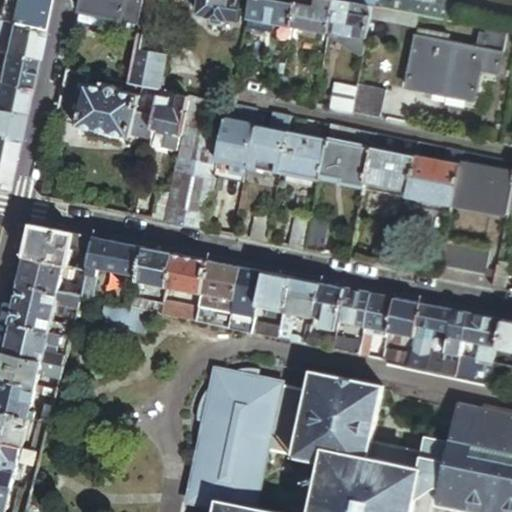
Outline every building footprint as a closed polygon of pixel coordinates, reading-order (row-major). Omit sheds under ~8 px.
[(17,0),(12,25),(44,33),(50,0),(17,0)] [(129,0),(84,0),(82,13),(124,23),(129,0)] [(146,0),(129,0),(124,23),(141,27),(146,0)] [(203,0),(201,15),(214,18),(224,20),(238,23),(238,18),(242,0),(241,0),(203,0)] [(250,19),(253,3),(242,0),(238,18),(250,21),(250,19)] [(262,0),(254,0),(253,3),(250,19),(294,28),(298,7),(284,4),(284,0),(266,0),(266,1),(262,0)] [(332,34),(338,3),(324,0),(320,0),(318,9),(298,5),(298,7),(294,28),(332,36),(332,34)] [(320,0),(299,0),(298,5),(318,9),(320,0)] [(385,0),(345,0),(344,4),(375,10),(380,11),(384,11),(385,0)] [(400,0),(385,0),(384,11),(398,14),(400,0)] [(375,10),(344,4),(338,3),(332,34),(340,36),(353,38),(369,41),(375,10)] [(380,11),(378,20),(420,30),(420,18),(398,14),(384,11),(380,11)] [(222,28),(224,20),(214,18),(212,26),(222,28)] [(37,61),(44,33),(12,25),(5,54),(37,61)] [(420,30),(419,38),(450,44),(452,36),(420,30)] [(506,55),(510,35),(490,32),(489,37),(482,35),(479,50),(506,55)] [(151,38),(139,35),(130,85),(162,91),(168,58),(148,54),(151,38)] [(350,47),(353,38),(340,36),(338,44),(350,47)] [(450,44),(419,38),(409,90),(478,103),(483,72),(502,76),(506,55),(479,50),(450,44)] [(0,83),(30,90),(37,61),(5,54),(5,55),(4,61),(1,75),(0,77),(0,83)] [(89,77),(69,72),(63,96),(84,100),(87,86),(89,77)] [(0,111),(25,117),(30,90),(0,83),(0,111)] [(87,86),(84,100),(78,123),(77,127),(132,139),(133,135),(138,112),(141,98),(121,94),(121,92),(120,90),(118,88),(104,85),(102,89),(87,86)] [(354,116),(359,90),(337,85),(332,112),(354,116)] [(354,116),(383,122),(389,91),(360,85),(359,90),(354,116)] [(182,95),(162,91),(161,97),(157,117),(154,132),(166,134),(184,137),(192,97),(182,95)] [(84,100),(63,96),(58,118),(78,123),(84,100)] [(211,102),(211,101),(192,97),(184,137),(181,150),(179,158),(218,166),(219,161),(224,136),(223,136),(205,132),(211,102)] [(229,106),(211,102),(205,132),(223,136),(229,106)] [(230,105),(227,121),(257,127),(260,111),(237,107),(230,105)] [(0,138),(19,142),(25,117),(0,111),(0,138)] [(154,132),(157,117),(138,112),(133,135),(153,139),(154,132)] [(291,118),(274,114),(271,130),(288,133),(291,118)] [(257,127),(227,121),(224,136),(219,161),(250,168),(257,127)] [(271,130),(257,127),(250,168),(281,174),(288,133),(271,130)] [(333,128),(330,141),(375,150),(377,137),(333,128)] [(330,141),(288,133),(281,174),(322,182),(323,177),(330,141)] [(181,150),(184,137),(166,134),(164,146),(181,150)] [(377,137),(375,150),(419,159),(421,146),(422,145),(378,136),(377,137)] [(0,189),(8,191),(13,170),(14,166),(19,142),(0,138),(0,189)] [(375,150),(330,141),(323,177),(367,186),(368,186),(375,150)] [(419,159),(375,150),(368,186),(412,194),(419,159)] [(218,166),(179,158),(172,194),(167,223),(205,231),(218,166)] [(463,168),(419,159),(412,194),(410,206),(453,215),(455,207),(463,168)] [(511,174),(463,164),(463,167),(463,168),(455,207),(509,218),(511,204),(511,174)] [(167,223),(172,194),(159,192),(157,205),(153,220),(166,223),(167,223)] [(150,203),(141,201),(138,215),(148,217),(150,203)] [(267,243),(273,211),(257,208),(250,240),(267,243)] [(308,251),(315,220),(298,216),(292,248),(308,251)] [(331,222),(315,220),(308,251),(324,254),(331,222)] [(42,228),(32,233),(27,258),(66,266),(76,269),(91,272),(97,240),(42,228)] [(397,269),(402,241),(386,238),(380,266),(397,269)] [(146,250),(97,240),(91,272),(90,276),(100,278),(102,269),(141,277),(146,250)] [(494,251),(448,243),(443,269),(489,278),(494,251)] [(176,255),(146,250),(141,277),(140,281),(149,283),(170,287),(176,255)] [(210,262),(176,255),(170,287),(176,288),(204,294),(210,262)] [(66,266),(27,258),(22,284),(61,292),(66,266)] [(245,269),(210,262),(204,294),(238,301),(245,269)] [(510,268),(499,266),(495,289),(506,291),(510,268)] [(90,276),(91,272),(76,269),(71,294),(84,297),(85,298),(90,276)] [(267,274),(245,269),(238,301),(233,329),(254,334),(257,322),(260,306),(267,274)] [(293,279),(267,274),(260,306),(262,307),(269,308),(282,311),(287,311),(293,279)] [(85,298),(95,300),(100,278),(90,276),(85,298)] [(294,279),(293,279),(287,311),(297,314),(317,318),(324,285),(294,279)] [(149,283),(140,281),(135,308),(151,312),(163,314),(166,301),(142,296),(143,292),(147,293),(149,283)] [(81,309),(84,297),(71,294),(61,292),(22,284),(13,324),(52,333),(58,304),(81,309)] [(348,290),(324,285),(317,318),(326,319),(341,322),(348,290)] [(176,288),(170,287),(166,301),(173,302),(176,288)] [(374,295),(348,290),(341,322),(367,328),(374,295)] [(398,300),(374,295),(367,328),(392,333),(398,300)] [(424,305),(398,300),(392,333),(417,338),(419,328),(424,305)] [(173,302),(166,301),(163,314),(198,322),(201,308),(173,302)] [(147,334),(151,312),(135,308),(105,302),(103,309),(107,316),(116,318),(114,327),(147,334)] [(456,312),(424,305),(419,328),(452,334),(456,312)] [(297,314),(287,311),(284,327),(281,340),(292,342),(293,336),(297,314)] [(472,315),(456,312),(452,334),(449,353),(464,356),(467,341),(472,315)] [(507,322),(472,315),(467,341),(484,345),(501,349),(507,322)] [(339,332),(341,322),(326,319),(325,328),(339,332)] [(259,322),(257,322),(254,334),(281,340),(284,327),(279,327),(263,323),(259,322)] [(511,322),(507,322),(501,349),(511,351),(511,322)] [(49,344),(52,333),(13,324),(6,353),(45,362),(47,353),(49,344)] [(319,330),(314,329),(311,346),(335,352),(337,343),(323,340),(324,336),(318,335),(319,330)] [(66,367),(73,338),(52,333),(49,344),(61,346),(58,356),(47,353),(45,362),(66,367)] [(293,336),(292,342),(302,345),(303,339),(301,338),(293,336)] [(338,339),(337,343),(335,352),(361,357),(363,346),(364,344),(345,340),(338,339)] [(498,364),(501,349),(484,345),(481,363),(496,367),(498,367),(498,364)] [(365,346),(363,346),(361,357),(362,357),(386,363),(388,351),(369,348),(365,346)] [(415,349),(412,368),(429,372),(433,353),(415,349)] [(52,389),(60,391),(66,367),(45,362),(6,353),(1,377),(38,386),(42,373),(55,376),(52,389)] [(433,353),(429,372),(444,375),(447,362),(448,356),(433,353)] [(447,362),(444,375),(460,378),(461,368),(462,365),(447,362)] [(469,362),(468,369),(466,376),(475,378),(478,364),(469,362)] [(496,368),(478,364),(475,378),(493,382),(496,368)] [(259,370),(252,369),(248,368),(226,366),(220,366),(215,367),(212,369),(209,372),(205,382),(202,406),(202,407),(203,408),(200,423),(213,425),(197,499),(221,504),(261,510),(253,499),(262,458),(273,451),(297,456),(329,463),(318,511),(416,511),(417,510),(419,500),(440,489),(443,489),(511,502),(511,413),(461,403),(456,428),(467,435),(465,446),(429,439),(426,453),(374,442),(385,387),(314,373),(310,391),(257,380),(259,370)] [(0,411),(30,418),(38,386),(1,377),(0,380),(0,411)] [(511,380),(496,377),(494,387),(511,390),(511,380)] [(44,394),(58,398),(60,391),(52,389),(46,388),(44,394)] [(29,425),(30,418),(0,411),(0,442),(22,448),(23,448),(29,425)] [(34,441),(47,444),(52,423),(30,418),(29,425),(38,427),(34,441)] [(0,483),(13,486),(22,448),(0,442),(0,483)] [(28,449),(44,453),(46,447),(29,443),(28,449)] [(34,452),(25,489),(34,491),(42,454),(34,452)] [(6,511),(9,502),(13,486),(0,483),(0,511),(6,511)] [(16,511),(29,511),(35,491),(34,491),(25,489),(22,488),(18,504),(16,511)] [(439,507),(465,511),(511,511),(511,502),(443,489),(439,507)] [(6,511),(16,511),(18,504),(9,502),(6,511)]
